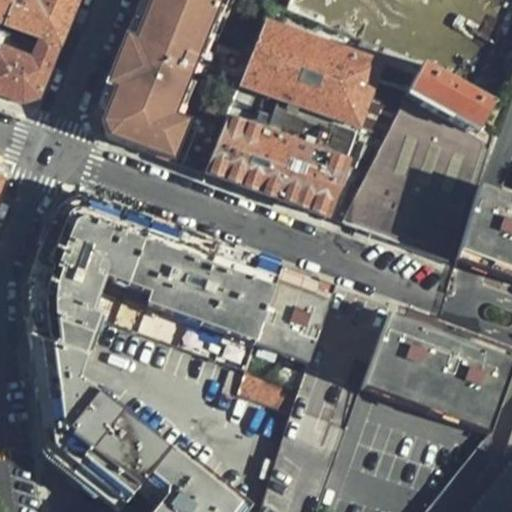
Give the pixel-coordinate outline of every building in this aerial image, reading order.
[(0,0),(0,24),(8,27),(20,0),(0,0)] [(37,40),(57,48),(65,29),(76,0),(20,0),(8,27),(7,28),(37,40)] [(151,0),(140,0),(122,47),(132,50),(151,0)] [(252,0),(151,0),(132,50),(239,89),(264,27),(272,8),(252,0)] [(252,0),(272,8),(286,14),(291,0),(252,0)] [(445,21),(455,0),(291,0),(286,14),(419,69),(431,46),(445,21)] [(511,45),(511,44),(511,0),(455,0),(445,21),(511,45)] [(239,89),(202,177),(254,196),(338,226),(402,103),(413,83),(264,27),(239,89)] [(55,54),(57,48),(37,40),(34,47),(3,36),(0,42),(0,98),(23,107),(36,102),(55,54)] [(419,69),(492,107),(504,84),(431,46),(419,69)] [(132,50),(122,47),(119,54),(99,106),(102,125),(132,50)] [(132,50),(102,125),(104,143),(202,177),(239,89),(132,50)] [(402,103),(474,139),(492,107),(419,69),(413,83),(402,103)] [(402,103),(338,226),(453,265),(477,189),(489,148),(474,139),(402,103)] [(477,189),(453,265),(460,267),(511,285),(511,201),(486,192),(477,189)] [(247,374),(281,272),(223,252),(82,202),(77,202),(71,202),(63,207),(59,211),(43,254),(25,302),(29,340),(84,360),(97,322),(247,374)] [(306,280),(281,272),(247,374),(238,399),(291,417),(334,289),(306,280)] [(376,304),(334,289),(291,417),(261,511),(316,511),(357,392),(383,318),(387,307),(376,304)] [(391,321),(383,318),(357,392),(366,395),(486,436),(510,362),(402,324),(391,321)] [(237,511),(77,381),(81,368),(84,360),(29,340),(31,353),(42,456),(81,488),(97,500),(110,511),(237,511)]
